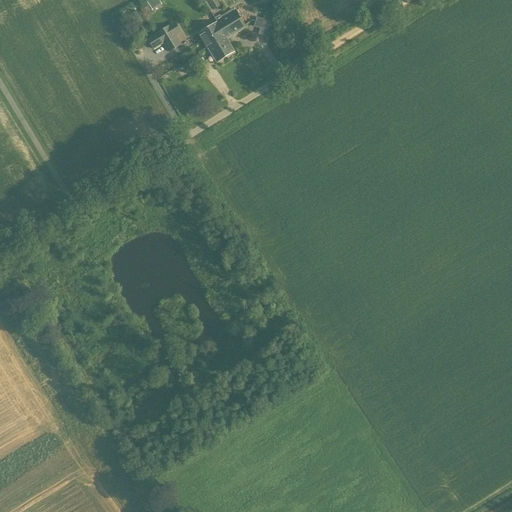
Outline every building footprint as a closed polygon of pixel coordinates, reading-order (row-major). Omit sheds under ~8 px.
[(205,0),(212,11),(222,6),(218,0),(205,0)] [(144,15),(154,8),(150,1),(140,8),(144,15)] [(235,11),(233,12),(232,10),(221,17),(220,15),(215,18),(218,22),(217,23),(221,29),(226,37),(225,38),(226,39),(245,27),(235,11)] [(221,29),(217,23),(198,35),(207,49),(208,48),(225,38),(226,37),(221,29)] [(169,26),(158,33),(158,34),(147,40),(153,49),(163,43),(169,52),(181,45),(169,26)] [(132,28),(124,33),(131,44),(138,40),(132,28)] [(226,39),(225,38),(208,48),(217,63),(234,52),(226,39)] [(195,68),(204,62),(199,54),(189,60),(190,61),(181,66),(185,73),(194,67),(195,68)]
